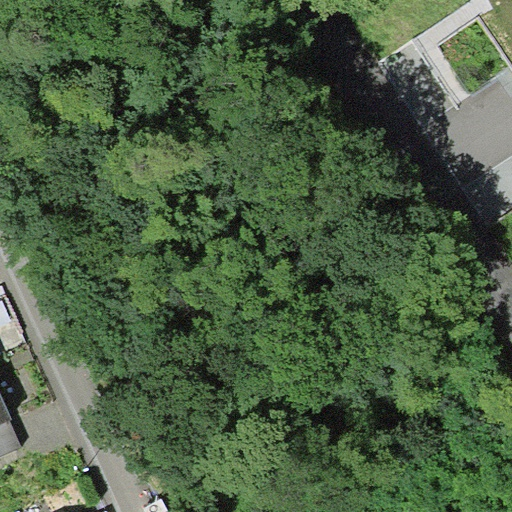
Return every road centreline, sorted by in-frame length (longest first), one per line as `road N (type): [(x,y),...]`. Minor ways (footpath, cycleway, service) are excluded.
road 1 (residential): [(313,0),(511,301)]
road 2 (residential): [(139,511),(0,204)]
